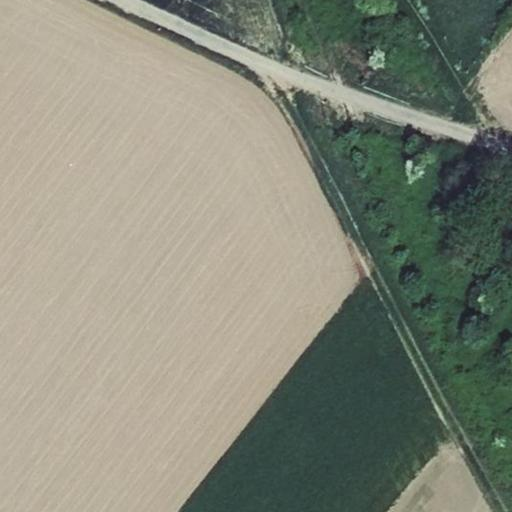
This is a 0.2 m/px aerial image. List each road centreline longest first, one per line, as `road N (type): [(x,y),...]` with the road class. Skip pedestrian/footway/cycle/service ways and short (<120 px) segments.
road 1 (track): [(117,0),(223,50),(511,154)]
road 2 (track): [(493,145),(398,0)]
